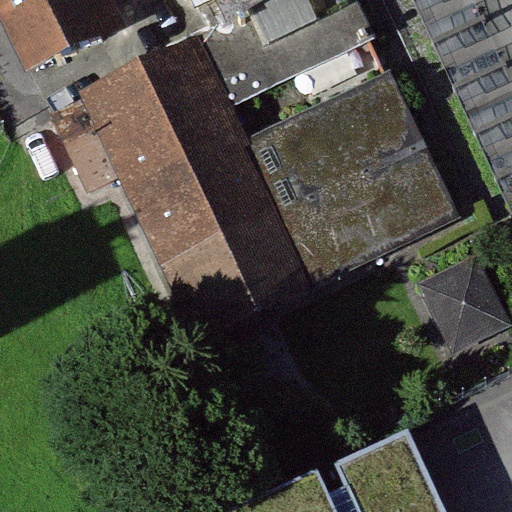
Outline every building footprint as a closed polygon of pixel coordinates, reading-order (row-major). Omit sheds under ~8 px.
[(114,0),(0,0),(0,14),(27,74),(128,28),(114,0)] [(386,0),(202,0),(252,104),(402,33),(386,0)] [(255,145),(207,44),(93,97),(211,345),(325,292),(255,145)] [(255,145),(325,292),(475,221),(406,74),(255,145)] [(511,329),(511,301),(490,256),(431,285),(464,353),(511,329)] [(456,511),(420,435),(256,511),(456,511)]
